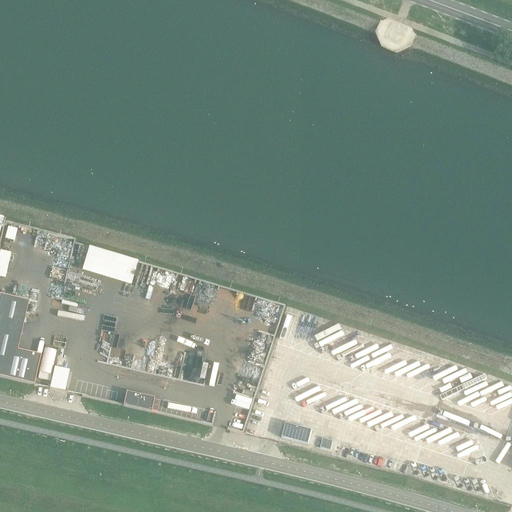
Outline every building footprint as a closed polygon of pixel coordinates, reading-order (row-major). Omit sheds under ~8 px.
[(132,285),(139,260),(89,247),(82,271),(132,285)] [(0,277),(7,278),(10,253),(0,251),(0,277)] [(29,281),(27,292),(30,293),(31,285),(37,286),(38,282),(29,281)] [(0,295),(0,377),(34,385),(40,356),(14,350),(26,302),(0,295)] [(35,385),(66,391),(70,370),(55,367),(53,377),(51,376),(54,362),(42,360),(38,375),(37,375),(35,385)] [(123,406),(123,407),(151,413),(151,411),(153,406),(159,407),(160,401),(154,400),(154,399),(126,393),(123,405),(123,406)] [(285,423),(281,438),(309,445),(312,431),(285,423)]
